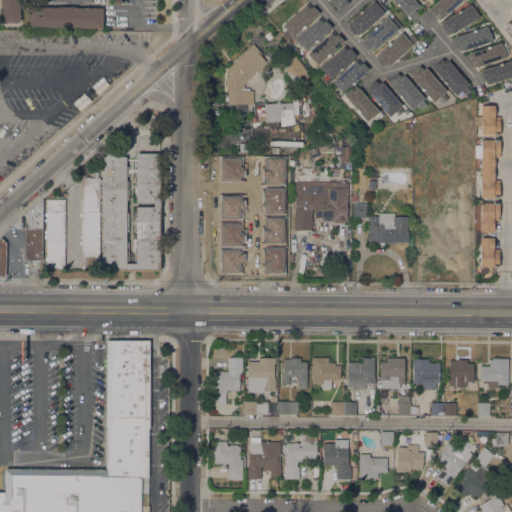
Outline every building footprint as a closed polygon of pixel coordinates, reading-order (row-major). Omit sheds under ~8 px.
[(1,0),(19,0),(19,23),(1,23),(1,0)] [(347,0),(346,1),(348,3),(341,10),(339,7),(336,10),(327,0),(347,0)] [(361,33),(358,30),(354,34),(347,27),(349,25),(347,23),(372,0),(384,13),(361,33)] [(419,14),(412,20),(407,14),(406,15),(392,0),(413,0),(418,5),(414,9),(419,14)] [(438,0),(462,0),(441,19),(441,18),(439,19),(435,15),(434,17),(428,9),(438,0)] [(293,36),(289,32),(288,32),(281,25),(305,4),(306,5),(308,3),(311,7),(312,6),(319,13),(293,36)] [(470,4),(473,9),(474,9),(479,17),(452,34),(451,33),(449,34),(447,29),(445,30),(440,22),(470,4)] [(29,28),(29,7),(57,7),(74,7),(74,8),(102,8),(102,28),(29,28)] [(375,49),(374,48),(371,50),(370,48),(368,51),(361,43),(364,41),(361,39),(387,16),(398,29),(375,49)] [(305,50),(301,46),(300,47),(294,39),(317,18),(318,19),(320,17),(324,21),(325,20),(331,27),(305,50)] [(486,26),(488,32),(489,32),(492,41),(462,51),(462,50),(460,50),(458,45),(456,46),(453,37),(486,26)] [(317,64),(313,60),(313,61),(306,53),(330,32),(330,33),(332,31),(336,36),(337,34),(343,41),(317,64)] [(389,66),(388,64),(386,66),(384,65),(382,66),(376,59),(378,57),(376,55),(401,32),(412,45),(389,66)] [(500,43),(502,48),(503,48),(506,57),(476,67),(476,66),(473,67),(472,62),(470,63),(467,53),(500,43)] [(243,91),(253,90),(253,104),(227,104),(227,87),(225,87),(225,76),(227,76),(227,71),(226,70),(244,54),(243,52),(252,44),(261,54),(260,55),(266,62),(257,70),(258,70),(243,83),(243,91)] [(330,79),(326,74),(325,75),(319,67),(342,46),(343,47),(345,45),(348,50),(350,49),(356,56),(330,79)] [(291,68),(292,68),(303,82),(297,87),(279,63),(284,59),(291,68)] [(468,84),(455,95),(433,70),(435,68),(433,66),(441,59),(444,63),(447,61),(468,84)] [(342,93),(338,88),(338,89),(331,81),(355,61),(357,60),(361,64),(362,63),(368,70),(342,93)] [(511,60),(511,76),(488,84),(488,83),(486,84),(485,79),(483,80),(480,70),(511,60)] [(446,91),(433,103),(410,77),(412,75),(411,73),(418,66),(422,70),(425,68),(446,91)] [(427,105),(421,110),(416,104),(411,110),(388,84),(391,82),(389,80),(396,73),(400,78),(403,75),(423,98),(422,99),(427,105)] [(401,105),(389,117),(366,91),(368,89),(367,87),(374,80),(378,85),(381,82),(401,105)] [(343,95),(354,84),(378,112),(371,118),(371,117),(366,121),(343,95)] [(278,103),(279,103),(292,102),(292,100),(297,99),(298,114),(293,114),(293,115),(279,116),(280,121),(265,122),(264,104),(278,103)] [(480,105),(494,105),(494,117),(499,117),(499,135),(480,134),(480,105)] [(333,142),(330,143),(329,139),(326,140),(323,133),(330,130),(333,142)] [(480,181),(480,139),(499,140),(499,157),(493,157),(493,180),(499,180),(499,198),(480,198),(480,181)] [(239,143),(248,143),(248,151),(239,152),(239,143)] [(136,159),(136,153),(159,153),(159,200),(160,200),(160,209),(160,270),(137,270),(137,271),(124,271),(124,270),(101,270),(101,156),(105,156),(105,152),(108,152),(108,150),(118,150),(118,156),(126,156),(126,159),(136,159)] [(349,154),(349,161),(350,161),(350,169),(345,169),(345,162),(339,162),(339,154),(349,154)] [(99,267),(80,267),(81,178),(99,178),(99,267)] [(375,189),(367,189),(367,180),(375,181),(375,189)] [(295,182),(345,182),(345,188),(347,188),(347,203),(346,203),(346,213),(347,213),(347,222),(333,222),(333,221),(322,221),(322,217),(313,217),(313,209),(311,209),(303,204),(294,209),(295,182)] [(427,195),(428,214),(439,213),(438,195),(427,195)] [(64,268),(45,268),(46,199),(64,199),(64,268)] [(41,260),(24,260),(24,228),(27,228),(27,213),(42,200),(41,260)] [(427,241),(426,244),(416,244),(416,220),(448,221),(448,225),(453,225),(453,226),(453,230),(457,230),(458,224),(457,224),(457,201),(471,202),(471,210),(473,210),(473,213),(471,213),(471,224),(470,224),(470,230),(471,230),(471,245),(456,245),(456,242),(427,241)] [(366,204),(365,217),(352,217),(352,203),(366,204)] [(480,203),(499,203),(499,220),(493,220),(493,232),(479,231),(480,203)] [(294,209),(303,204),(311,209),(310,232),(294,232),(294,209)] [(246,223),(245,226),(253,228),(254,225),(265,228),(264,230),(275,233),(271,248),(258,244),(260,240),(250,237),(249,242),(243,240),(242,241),(233,239),(234,237),(229,236),(228,239),(218,236),(224,213),(234,215),(233,219),(246,223)] [(382,243),(382,245),(378,245),(378,242),(367,242),(367,241),(366,241),(366,235),(367,235),(367,216),(378,216),(378,213),(393,213),(393,216),(406,217),(406,231),(407,231),(407,243),(382,243)] [(498,267),(478,267),(479,237),(492,238),(492,249),(498,249),(498,267)] [(0,511),(0,492),(4,493),(4,469),(105,470),(106,342),(149,342),(148,505),(140,505),(140,511),(0,511)] [(227,371),(227,357),(242,357),(242,369),(241,369),(241,374),(239,374),(239,390),(226,390),(226,393),(225,393),(225,405),(214,405),(214,392),(213,392),(213,387),(213,371),(227,371)] [(247,381),(245,381),(245,378),(247,378),(247,361),(258,361),(258,357),(274,357),(274,364),(273,364),(273,377),(274,377),(274,391),(269,391),(269,393),(252,393),(252,392),(247,392),(247,381)] [(311,357),(328,357),(328,362),(334,362),(334,365),(339,365),(339,380),(330,380),(330,388),(320,387),(320,383),(311,383),(311,357)] [(347,362),(359,362),(359,357),(363,357),(370,358),(370,357),(373,357),(373,377),(374,377),(374,382),(364,382),(364,389),(353,389),(353,386),(347,386),(347,362)] [(403,358),(403,374),(404,374),(404,384),(399,383),(399,389),(379,388),(380,361),(386,361),(387,357),(403,358)] [(290,359),(290,358),(300,358),(300,362),(306,362),(306,375),(306,380),(306,388),(297,388),(297,380),(297,376),(289,376),(288,383),(282,383),(282,374),(282,359),(290,359)] [(507,384),(498,384),(498,388),(486,388),(486,383),(482,383),(482,380),(479,380),(479,365),(489,365),(489,359),(491,359),(491,358),(507,358),(507,384)] [(438,382),(435,382),(435,389),(421,389),(421,383),(411,383),(411,378),(412,378),(412,364),(412,363),(412,359),(427,359),(427,362),(439,363),(438,382)] [(473,376),(473,381),(464,381),(464,387),(454,387),(454,385),(448,385),(448,376),(449,376),(449,360),(456,360),(456,359),(466,359),(466,363),(473,363),(473,376)] [(397,395),(409,396),(409,415),(397,415),(397,395)] [(243,400),(255,401),(267,401),(267,414),(243,413),(243,401),(243,400)] [(277,401),(297,401),(297,414),(277,414),(277,401)] [(343,401),(342,415),(330,414),(330,401),(343,401)] [(356,414),(343,414),(343,402),(356,402),(356,414)] [(430,402),(442,403),(442,415),(430,415),(430,402)] [(455,415),(443,415),(443,403),(455,402),(455,415)] [(488,402),(488,416),(476,416),(476,402),(488,402)] [(392,431),(392,445),(380,445),(380,431),(392,431)] [(437,444),(425,445),(425,432),(437,432),(437,444)] [(507,446),(495,446),(495,432),(507,432),(507,446)] [(316,435),(316,452),(318,452),(318,454),(316,454),(316,459),(301,458),(301,462),(296,462),(296,467),(298,467),(298,479),(283,478),(284,466),(285,455),(286,455),(286,453),(282,453),(282,444),(286,444),(286,443),(293,443),(293,442),(299,442),(300,434),(316,435)] [(280,441),(279,477),(269,477),(269,470),(263,470),(263,467),(260,467),(260,479),(247,479),(247,465),(248,465),(248,452),(249,452),(249,437),(259,437),(259,441),(280,441)] [(347,439),(347,462),(348,462),(348,467),(350,467),(350,479),(336,479),(336,464),(322,464),(322,447),(322,443),(334,443),(334,439),(347,439)] [(445,445),(447,442),(457,449),(460,445),(465,440),(472,446),(468,451),(471,454),(461,466),(463,467),(460,470),(459,469),(460,470),(458,473),(457,472),(456,473),(456,474),(446,487),(435,478),(442,468),(444,470),(446,468),(435,459),(445,446),(445,445)] [(242,479),(227,479),(227,463),(213,463),(213,441),(226,441),(226,445),(237,445),(237,446),(240,446),(240,459),(242,459),(242,479)] [(397,452),(396,452),(396,446),(406,447),(407,444),(418,445),(417,452),(423,452),(422,469),(410,468),(409,472),(395,471),(397,452)] [(493,455),(484,467),(473,458),(483,446),(493,455)] [(387,457),(386,472),(377,472),(377,479),(374,478),(374,480),(358,480),(358,453),(369,453),(369,457),(387,457)] [(468,466),(472,462),(479,468),(480,466),(494,477),(478,498),(474,494),(472,497),(467,493),(464,496),(451,486),(468,466)] [(481,511),(477,505),(496,494),(502,505),(506,503),(510,511),(481,511)]
